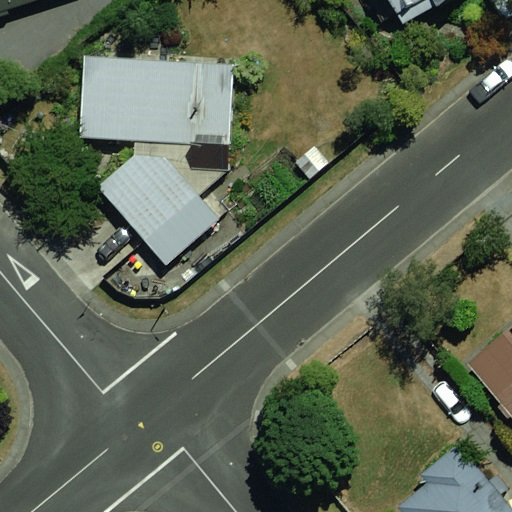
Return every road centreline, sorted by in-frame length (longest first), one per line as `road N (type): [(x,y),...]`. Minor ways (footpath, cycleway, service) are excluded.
road 1 (residential): [(141,420),(511,111)]
road 2 (residential): [(0,268),(103,393),(141,420)]
road 3 (residential): [(33,511),(141,420)]
road 4 (residential): [(141,420),(183,447),(236,511)]
